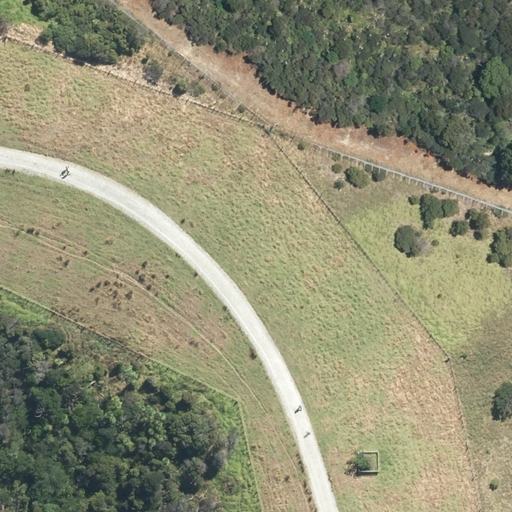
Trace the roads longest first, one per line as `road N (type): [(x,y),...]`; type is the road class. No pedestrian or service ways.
road 1 (track): [(0,157),(101,186),(200,252),(278,357),(307,430),(324,511)]
road 2 (track): [(131,0),(265,108),(511,185)]
